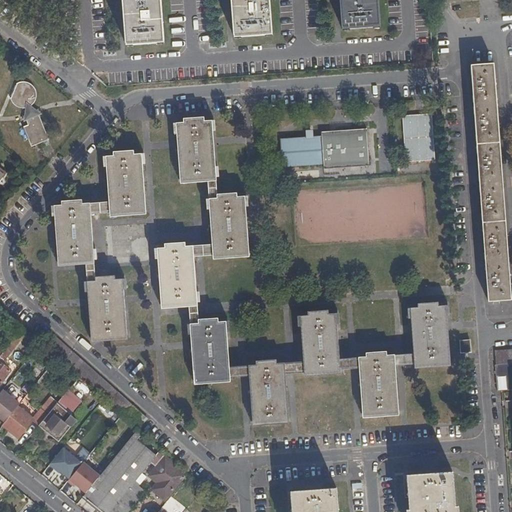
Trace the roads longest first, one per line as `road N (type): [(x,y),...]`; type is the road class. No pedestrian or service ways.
road 1 (residential): [(242,475),(224,471),(163,421),(21,297),(6,271),(12,229),(114,113)]
road 2 (residential): [(77,87),(98,67),(406,45),(403,0)]
road 3 (residential): [(458,72),(144,94),(114,113)]
road 4 (residential): [(465,98),(490,444)]
road 5 (residential): [(499,27),(511,226)]
road 6 (residential): [(242,475),(252,462),(370,453)]
road 7 (residential): [(370,453),(490,444)]
